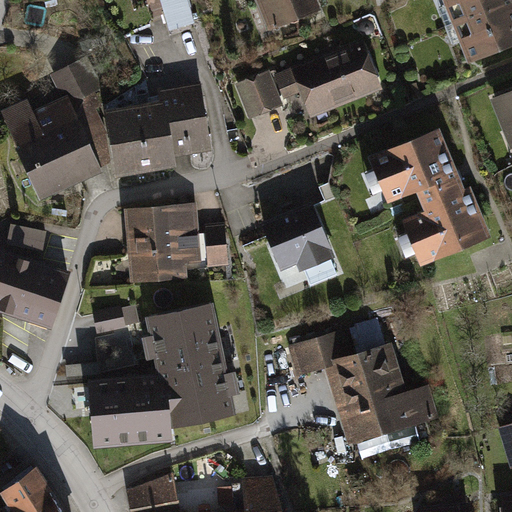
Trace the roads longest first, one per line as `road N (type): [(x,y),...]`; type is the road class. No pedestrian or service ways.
road 1 (residential): [(22,409),(50,364),(105,203),(255,172)]
road 2 (residential): [(22,409),(61,449),(98,511)]
